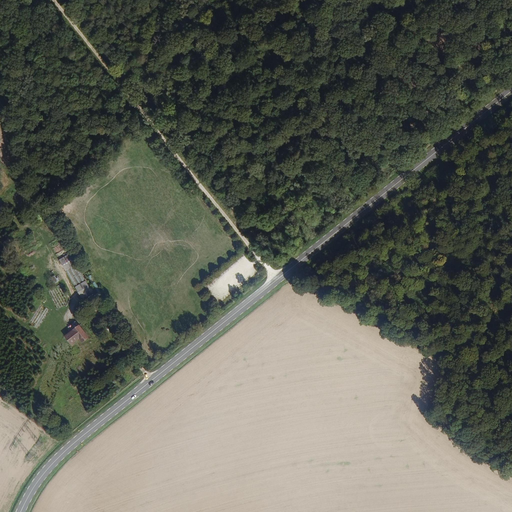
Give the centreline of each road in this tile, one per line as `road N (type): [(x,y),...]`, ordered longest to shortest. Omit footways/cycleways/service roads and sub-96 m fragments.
road 1 (secondary): [(20,511),(61,453),(511,89)]
road 2 (track): [(50,0),(278,278)]
